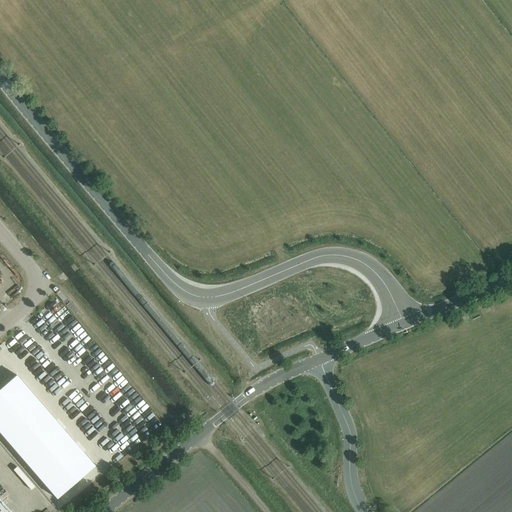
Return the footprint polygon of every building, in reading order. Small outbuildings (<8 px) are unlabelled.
[(45,312),(55,305),(52,300),(42,307),(45,312)] [(64,313),(46,330),(55,339),(73,323),(64,313)] [(18,329),(26,338),(40,326),(32,317),(18,329)] [(54,358),(60,366),(67,361),(65,359),(88,342),(76,326),(52,343),(60,353),(54,358)] [(0,363),(2,362),(6,367),(16,359),(24,368),(33,361),(27,354),(33,349),(18,330),(0,344),(0,363)] [(91,375),(102,363),(96,358),(92,361),(85,355),(82,359),(78,355),(74,359),(91,375)] [(16,375),(0,389),(0,432),(57,499),(95,466),(16,375)] [(66,390),(72,399),(78,396),(71,387),(66,390)] [(83,413),(93,405),(86,396),(76,404),(83,413)] [(95,428),(105,418),(101,413),(90,423),(95,428)] [(111,423),(99,432),(108,444),(99,451),(108,463),(129,447),(111,423)] [(23,478),(15,484),(22,493),(30,487),(23,478)] [(26,497),(35,491),(32,487),(23,493),(26,497)] [(0,511),(10,511),(0,499),(0,511)]
